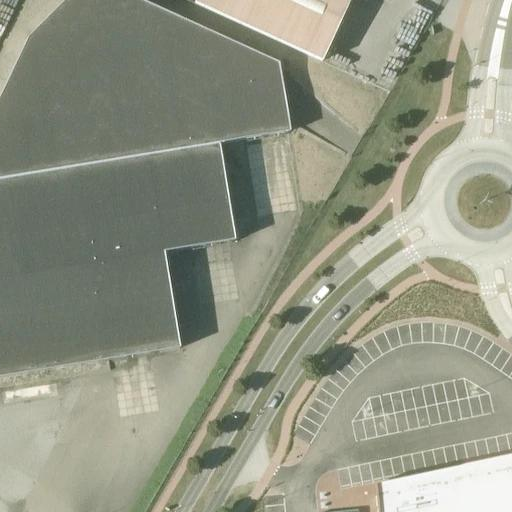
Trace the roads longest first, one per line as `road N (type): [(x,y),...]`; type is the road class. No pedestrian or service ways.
road 1 (tertiary): [(427,210),(362,253),(308,305),(183,511)]
road 2 (tertiary): [(210,511),(324,329),(363,290),(444,243)]
road 3 (tertiary): [(506,7),(483,65),(469,148)]
road 4 (tertiary): [(504,150),(506,7)]
